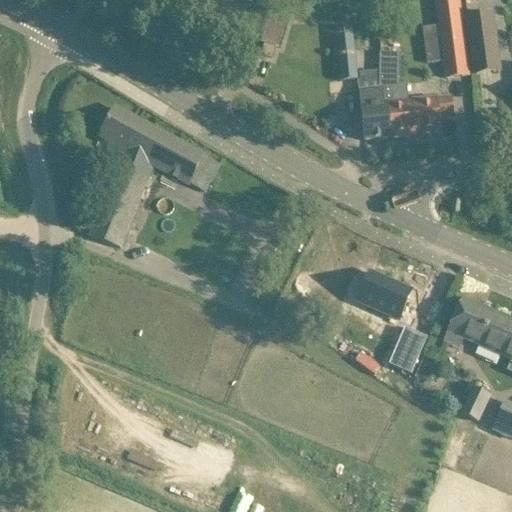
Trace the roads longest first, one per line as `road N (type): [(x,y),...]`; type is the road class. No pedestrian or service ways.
road 1 (unclassified): [(11,511),(46,257),(27,103),(64,30)]
road 2 (tertiary): [(401,218),(317,180),(64,30)]
road 3 (tertiary): [(511,265),(401,218)]
